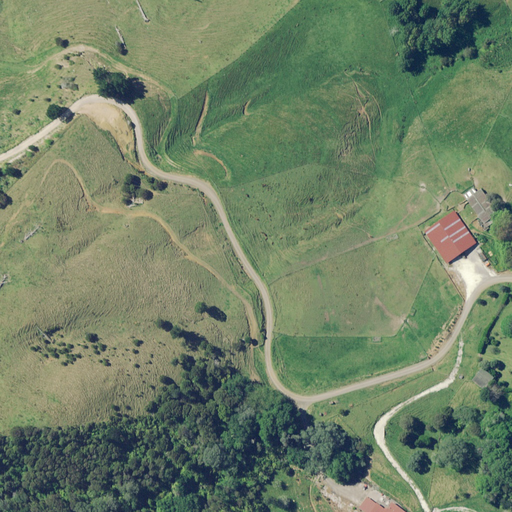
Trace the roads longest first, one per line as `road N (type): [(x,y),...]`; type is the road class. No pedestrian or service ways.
road 1 (track): [(404,377),(309,399),(287,392),(254,280),(214,207),(152,161),(115,115),(77,119),(0,164)]
road 2 (track): [(404,377),(470,308),(511,292)]
